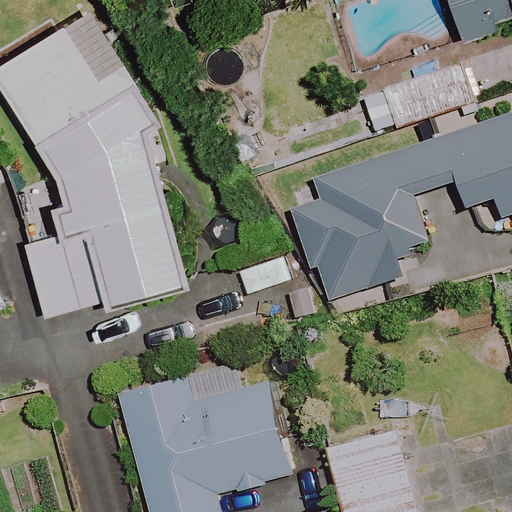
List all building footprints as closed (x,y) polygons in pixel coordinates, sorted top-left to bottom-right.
[(511,0),(442,0),(456,43),(511,26),(511,0)] [(0,54),(0,84),(46,167),(60,230),(21,239),(38,316),(112,299),(114,308),(189,292),(142,108),(86,7),(0,54)] [(478,103),(466,65),(362,99),(375,137),(478,103)] [(194,406),(187,379),(117,398),(148,511),(221,511),(217,497),(289,477),(264,387),(194,406)] [(416,511),(396,432),(325,450),(340,511),(416,511)]
